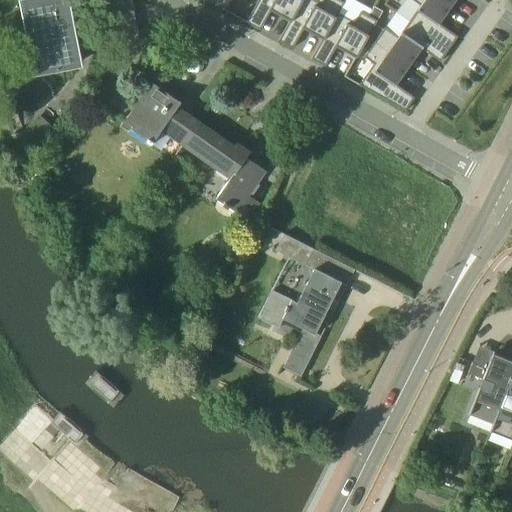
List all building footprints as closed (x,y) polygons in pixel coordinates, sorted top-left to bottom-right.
[(29,23),(34,50),(38,70),(77,62),(73,42),(72,42),(67,15),(68,15),(65,0),(37,0),(25,2),(29,23)] [(206,0),(225,10),(230,0),(206,0)] [(258,0),(247,22),(261,30),(272,10),(290,20),(291,21),(302,0),(258,0)] [(338,12),(339,13),(345,3),(340,0),(324,0),(322,4),(314,0),(302,0),(291,21),(290,20),(279,40),(293,48),(304,28),(323,38),(323,39),(338,12)] [(444,0),(413,0),(421,5),(410,21),(449,49),(458,37),(439,23),(452,5),(444,0)] [(374,6),(369,16),(378,20),(383,11),(374,6)] [(378,20),(369,16),(361,11),(354,22),(339,13),(338,12),(323,39),(323,38),(312,58),(326,66),(337,46),(357,58),(362,48),(368,37),(376,24),(378,20)] [(383,29),(375,42),(409,66),(422,48),(440,61),(449,49),(410,21),(399,37),(385,27),(383,29)] [(376,24),(368,37),(375,42),(383,29),(376,24)] [(138,29),(123,32),(126,49),(139,35),(138,29)] [(368,37),(362,48),(368,51),(375,42),(368,37)] [(375,42),(368,51),(364,57),(371,62),(360,85),(406,110),(415,97),(396,85),(409,66),(375,42)] [(194,128),(197,123),(177,108),(181,102),(179,101),(179,102),(153,85),(154,84),(153,83),(124,124),(152,144),(161,131),(181,146),(185,141),(183,139),(192,126),(194,128)] [(181,146),(229,180),(216,199),(224,204),(223,205),(228,209),(229,207),(236,212),(249,195),(266,171),(247,157),(250,152),(237,143),(234,148),(197,123),(194,128),(192,126),(183,139),(185,141),(181,146)] [(303,328),(283,367),(301,376),(321,336),(315,333),(341,283),(346,286),(355,270),(284,234),(275,250),(314,269),(297,303),(271,290),(258,317),(278,327),(282,318),(303,328)] [(205,282),(225,271),(214,251),(194,262),(205,282)] [(158,357),(134,335),(123,346),(147,368),(158,357)] [(468,415),(493,425),(511,377),(511,357),(495,350),(487,368),(473,362),(468,373),(483,379),(468,415)] [(124,397),(97,371),(85,384),(112,409),(124,397)] [(511,377),(493,425),(491,430),(511,438),(511,377)] [(83,436),(59,414),(45,429),(52,436),(58,429),(75,445),(83,436)]
